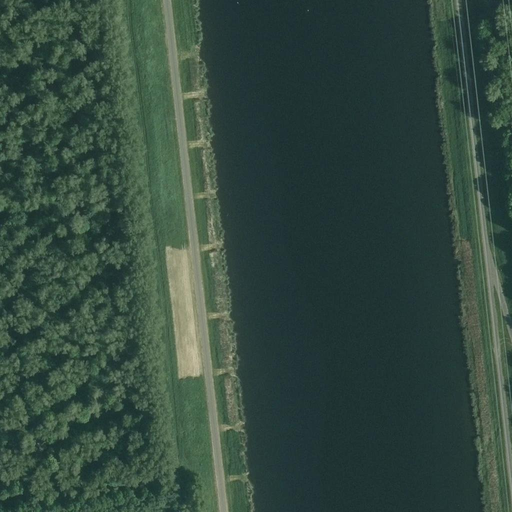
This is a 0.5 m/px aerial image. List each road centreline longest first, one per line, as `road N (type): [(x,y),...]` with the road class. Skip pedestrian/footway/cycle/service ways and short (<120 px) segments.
road 1 (unclassified): [(232,511),(171,0)]
road 2 (unclassified): [(458,0),(511,479)]
